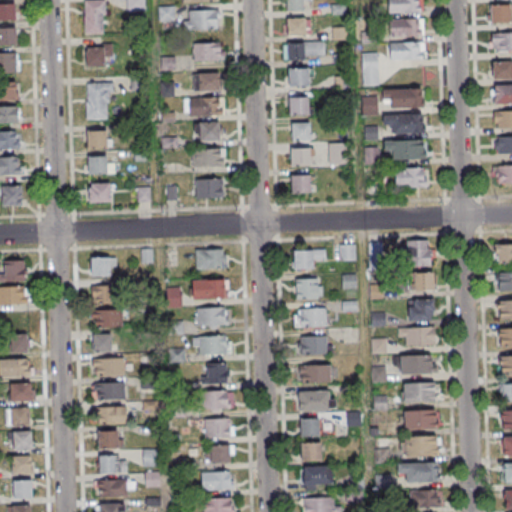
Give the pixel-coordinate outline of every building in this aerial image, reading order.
[(104,0),(82,0),(82,33),(104,33),(104,0)] [(144,11),(144,0),(126,0),(127,11),(144,11)] [(290,0),(307,0),(307,10),(290,10),(290,0)] [(392,0),(426,0),(426,11),(393,12),(392,0)] [(0,3),(0,20),(16,21),(16,4),(0,3)] [(511,4),(489,4),(489,22),(511,21),(511,4)] [(172,18),(172,7),(159,7),(159,18),(172,18)] [(219,29),(219,10),(189,10),(189,29),(219,29)] [(290,18),(309,17),(310,35),(291,36),(290,18)] [(393,19),(427,18),(427,35),(394,36),(393,19)] [(0,45),(16,45),(16,28),(0,28),(0,45)] [(511,33),(490,33),(490,52),(511,51),(511,33)] [(192,60),(220,60),(220,42),(192,42),(192,60)] [(291,42),(310,42),(311,59),(291,60),(291,42)] [(393,43),(426,42),(427,58),(393,59),(393,43)] [(104,65),(104,55),(112,55),(112,44),(82,44),(82,65),(104,65)] [(0,53),(0,72),(19,72),(19,53),(0,53)] [(362,85),(377,85),(377,53),(362,53),(362,85)] [(511,61),(491,61),(491,79),(511,79),(511,61)] [(292,68),(312,67),(312,85),(293,86),(292,68)] [(195,72),(195,89),(219,89),(219,72),(195,72)] [(0,82),(0,99),(16,100),(16,83),(0,82)] [(112,82),(87,82),(87,105),(112,105),(112,82)] [(511,103),(511,85),(491,85),(491,103),(511,103)] [(383,107),(421,107),(421,88),(383,88),(383,107)] [(224,114),(224,97),(188,97),(188,114),(224,114)] [(293,97),(312,97),(313,114),(294,115),(293,97)] [(0,106),(0,122),(19,122),(19,106),(0,106)] [(493,127),(511,127),(511,110),(493,110),(493,127)] [(393,114),(427,113),(427,130),(394,131),(393,114)] [(199,121),(199,139),(222,139),(222,121),(199,121)] [(295,123),(314,122),(315,140),(295,141),(295,123)] [(364,138),(376,138),(376,126),(364,126),(364,138)] [(108,129),(85,129),(85,149),(108,149),(108,129)] [(0,148),(21,148),(21,131),(0,131),(0,148)] [(511,153),(511,136),(493,136),(493,154),(511,153)] [(384,160),(425,160),(425,141),(384,141),(384,160)] [(327,163),(350,163),(350,142),(327,142),(327,163)] [(379,164),(378,146),(364,147),(365,164),(379,164)] [(313,147),(289,147),(289,165),(313,165),(313,147)] [(224,148),(191,148),(191,165),(224,165),(224,148)] [(0,156),(0,173),(19,174),(19,157),(0,156)] [(107,156),(86,156),(86,174),(114,174),(114,162),(107,162),(107,156)] [(511,164),(494,164),(494,183),(511,182),(511,164)] [(394,168),(394,188),(425,188),(425,168),(394,168)] [(290,192),(310,192),(310,174),(290,174),(290,192)] [(222,178),(195,178),(195,197),(222,197),(222,178)] [(88,202),(110,202),(110,183),(88,183),(88,202)] [(0,186),(0,205),(22,205),(22,186),(0,186)] [(137,201),(149,201),(149,187),(137,187),(137,201)] [(429,266),(429,241),(406,241),(406,266),(429,266)] [(511,243),(511,262),(501,263),(500,244),(511,243)] [(354,244),(340,244),(340,260),(354,260),(354,244)] [(226,248),(195,248),(195,268),(226,268),(226,248)] [(313,268),(313,258),(324,258),(324,249),(293,249),(293,268),(313,268)] [(115,257),(90,257),(90,275),(115,275),(115,257)] [(0,280),(24,281),(24,260),(2,261),(2,270),(0,269),(0,280)] [(511,272),(511,291),(501,292),(500,273),(511,272)] [(410,291),(433,291),(433,273),(410,273),(410,291)] [(356,288),(356,274),(342,274),(342,288),(356,288)] [(321,278),(295,278),(295,298),(321,298),(321,278)] [(188,279),(188,297),(227,297),(227,279),(188,279)] [(114,303),(114,285),(91,285),(91,303),(114,303)] [(0,303),(27,304),(27,286),(0,286),(0,303)] [(179,289),(167,289),(167,307),(179,307),(179,289)] [(407,320),(433,320),(433,298),(407,299),(407,320)] [(342,311),(355,311),(355,300),(342,300),(342,311)] [(511,300),(511,320),(502,321),(502,301),(511,300)] [(227,307),(194,307),(194,325),(227,325),(227,307)] [(294,308),(294,327),(326,327),(326,308),(294,308)] [(122,327),(122,309),(92,309),(92,327),(122,327)] [(439,326),(440,346),(409,347),(408,327),(439,326)] [(511,328),(511,347),(503,348),(503,329),(511,328)] [(27,353),(27,333),(4,333),(4,353),(27,353)] [(90,333),(90,351),(111,351),(111,333),(90,333)] [(193,335),(193,354),(230,354),(230,335),(193,335)] [(299,336),(299,354),(331,354),(331,336),(299,336)] [(375,339),(390,338),(390,354),(375,354),(375,339)] [(434,354),(435,374),(404,375),(403,355),(434,354)] [(511,356),(511,376),(504,377),(503,357),(511,356)] [(123,374),(123,357),(92,357),(92,374),(123,374)] [(0,358),(0,375),(30,376),(30,359),(0,358)] [(206,383),(227,383),(227,362),(206,363),(206,383)] [(329,364),(298,364),(298,383),(329,383),(329,364)] [(124,382),(92,382),(92,398),(124,398),(124,382)] [(437,382),(438,402),(407,403),(407,383),(437,382)] [(31,383),(5,383),(5,399),(31,399),(31,383)] [(511,402),(511,383),(499,384),(499,402),(511,402)] [(202,390),(202,410),(231,410),(231,390),(202,390)] [(326,390),(298,390),(298,410),(326,410),(326,390)] [(101,423),(126,423),(126,405),(101,405),(101,423)] [(4,424),(29,424),(29,407),(4,407),(4,424)] [(438,410),(438,430),(407,431),(407,411),(438,410)] [(511,428),(511,410),(501,411),(501,428),(511,428)] [(318,417),(299,417),(299,436),(318,436),(318,417)] [(233,437),(233,418),(203,418),(203,437),(233,437)] [(13,449),(32,449),(32,430),(13,430),(13,449)] [(118,430),(95,430),(95,447),(118,447),(118,430)] [(438,436),(439,456),(408,457),(407,437),(438,436)] [(502,455),(511,455),(511,436),(502,436),(502,455)] [(300,442),(300,460),(321,460),(321,442),(300,442)] [(233,444),(203,444),(203,462),(233,462),(233,444)] [(142,465),(159,465),(159,448),(142,448),(142,465)] [(125,454),(97,455),(97,472),(125,472),(125,454)] [(31,473),(31,455),(11,455),(11,473),(31,473)] [(439,462),(440,482),(409,483),(408,463),(439,462)] [(511,463),(502,463),(502,482),(511,481),(511,463)] [(301,465),(301,488),(332,488),(332,465),(301,465)] [(202,471),(202,490),(233,490),(233,471),(202,471)] [(128,496),(128,489),(134,489),(134,479),(98,479),(98,496),(128,496)] [(31,497),(31,480),(13,480),(13,497),(31,497)] [(437,490),(414,490),(414,507),(437,507),(437,490)] [(334,497),(301,497),(301,511),(340,511),(340,506),(334,506),(334,497)] [(231,511),(232,498),(202,498),(201,511),(231,511)] [(99,511),(124,511),(125,503),(99,503),(99,511)]
